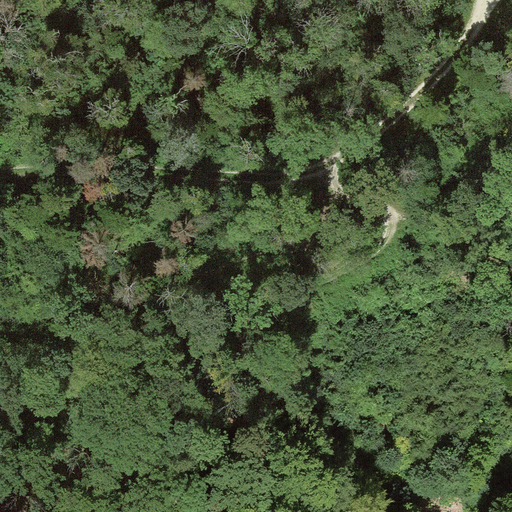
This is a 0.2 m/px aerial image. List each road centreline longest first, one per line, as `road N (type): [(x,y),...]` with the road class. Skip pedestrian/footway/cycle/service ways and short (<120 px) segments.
road 1 (track): [(397,221),(382,246),(313,290),(0,408)]
road 2 (track): [(0,175),(89,169),(318,180)]
road 3 (track): [(318,180),(446,67),(493,0)]
